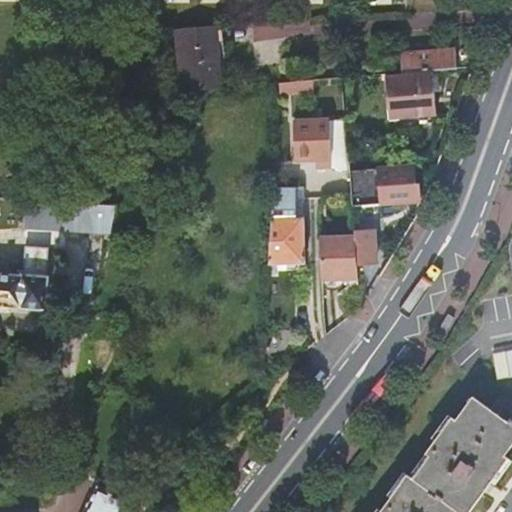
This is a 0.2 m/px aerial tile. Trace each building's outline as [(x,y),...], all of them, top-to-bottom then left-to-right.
[(175,31),(180,93),(220,89),(214,27),(175,31)] [(431,70),(455,67),(453,47),(409,52),(411,71),(431,70)] [(411,71),(384,74),(389,121),(435,116),(431,70),(411,71)] [(343,120),(292,122),(294,161),(315,161),(315,167),(330,167),(342,173),(348,173),(343,120)] [(412,167),(348,174),(351,210),(417,202),(417,190),(414,190),(412,167)] [(110,233),(116,206),(65,203),(64,229),(110,233)] [(304,219),(271,219),(268,265),(306,264),(304,219)] [(354,238),(356,268),(376,265),(373,234),(354,236),(354,238)] [(354,238),(320,239),(321,281),(357,279),(356,268),(354,238)] [(0,306),(22,308),(21,310),(45,310),(49,277),(46,277),(48,249),(26,247),(25,269),(20,269),(19,275),(0,274),(0,306)] [(511,348),(494,353),(499,377),(511,374),(511,348)] [(467,511),(479,496),(508,458),(505,455),(511,445),(511,420),(509,423),(473,395),(456,419),(451,415),(425,452),(431,455),(412,478),(409,475),(382,511),(467,511)] [(120,511),(127,498),(110,490),(113,486),(108,482),(105,487),(100,485),(90,505),(87,504),(83,511),(120,511)]
